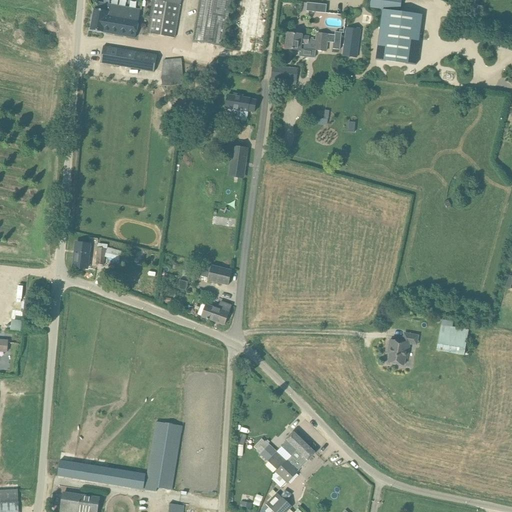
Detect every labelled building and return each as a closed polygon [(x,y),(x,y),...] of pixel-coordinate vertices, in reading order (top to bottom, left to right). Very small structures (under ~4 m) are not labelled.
[(199,0),(193,41),(224,46),(231,0),(199,0)] [(371,0),(371,8),(383,10),(401,12),(402,0),(371,0)] [(95,10),(91,30),(136,38),(137,28),(140,14),(115,9),(115,6),(100,3),(98,10),(95,10)] [(320,4),(307,3),(306,12),(319,13),(320,4)] [(401,12),(383,10),(376,60),(416,65),(422,15),(401,12)] [(360,30),(347,28),(343,56),(357,58),(360,30)] [(302,35),(288,33),(286,49),(300,51),(300,49),(326,51),(327,42),(333,43),(333,49),(340,50),(341,36),(317,33),(316,41),(313,40),(314,38),(310,38),(310,37),(302,36),(302,35)] [(154,72),(157,55),(103,46),(101,63),(154,72)] [(162,70),(163,87),(184,85),(184,81),(188,81),(188,74),(183,74),(182,65),(176,66),(175,62),(163,63),(162,65),(162,70)] [(273,67),(271,78),(297,80),(298,69),(273,67)] [(228,95),(226,108),(229,108),(228,117),(247,120),(248,111),(254,112),(255,107),(257,99),(243,96),(234,94),(234,96),(228,95)] [(236,135),(213,131),(205,129),(203,137),(212,138),(211,141),(234,145),(236,135)] [(247,149),(234,147),(230,176),(243,178),(247,149)] [(90,244),(77,243),(74,267),(87,269),(90,244)] [(97,247),(96,264),(104,265),(105,257),(120,261),(122,252),(107,247),(107,248),(107,249),(98,247),(97,247)] [(232,271),(222,268),(212,266),(208,281),(229,286),(232,271)] [(188,282),(180,280),(178,289),(186,291),(188,282)] [(206,305),(202,317),(207,319),(207,320),(209,320),(209,319),(225,325),(231,306),(221,302),(218,309),(206,305)] [(12,330),(22,331),(24,321),(13,319),(12,330)] [(464,356),(469,330),(453,327),(454,321),(442,319),(435,351),(464,356)] [(410,344),(417,345),(418,336),(404,334),(403,342),(390,340),(389,349),(390,350),(388,363),(404,366),(405,358),(407,359),(410,344)] [(0,352),(8,353),(9,340),(0,339),(0,352)] [(157,488),(172,490),(182,426),(156,422),(145,490),(156,492),(157,488)] [(277,452),(266,441),(257,451),(268,462),(277,470),(286,461),(304,442),(293,432),(286,439),(287,440),(281,446),(282,447),(277,452)] [(316,453),(304,442),(286,461),(277,470),(278,471),(276,473),(288,484),(299,472),(297,470),(307,460),(308,461),(316,453)] [(146,474),(70,462),(60,461),(58,476),(143,490),(146,474)] [(0,491),(0,511),(19,511),(18,490),(0,491)] [(97,511),(99,499),(73,495),(64,493),(60,511),(97,511)] [(287,511),(292,507),(277,493),(266,504),(273,511),(287,511)]
